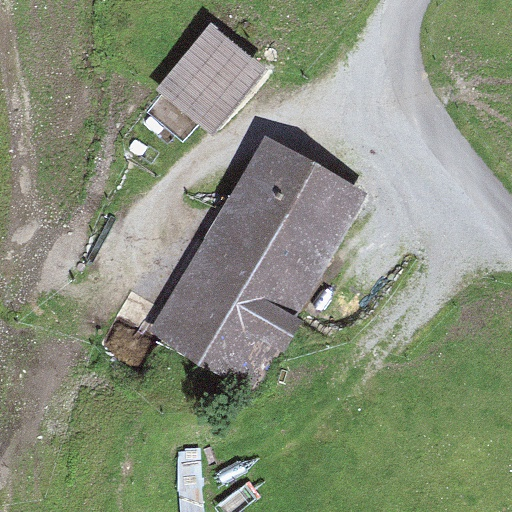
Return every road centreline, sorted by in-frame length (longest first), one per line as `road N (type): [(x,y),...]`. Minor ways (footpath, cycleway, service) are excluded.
road 1 (track): [(404,70),(258,128),(201,164),(107,284),(69,310),(35,293),(28,265),(5,0)]
road 2 (track): [(511,223),(447,144),(404,70)]
